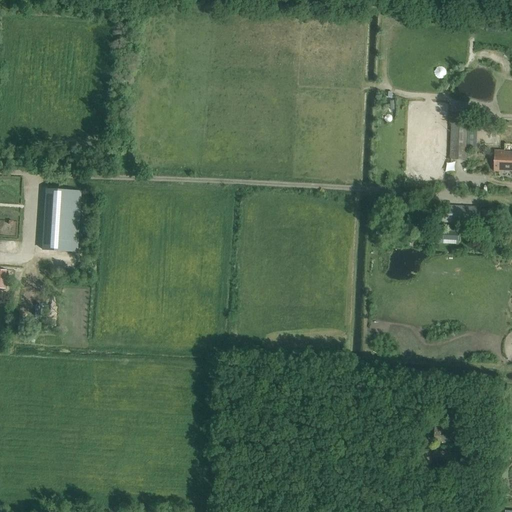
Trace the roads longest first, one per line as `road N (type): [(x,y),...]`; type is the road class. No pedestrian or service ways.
road 1 (track): [(511,199),(0,171)]
road 2 (track): [(392,3),(388,89),(443,97),(473,58),(487,55),(506,67),(495,108),(511,117)]
road 3 (track): [(511,9),(313,0)]
